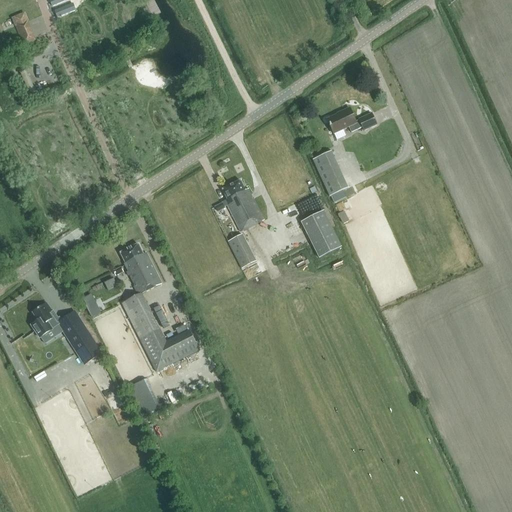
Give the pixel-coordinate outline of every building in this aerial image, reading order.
[(15,27),(23,46),(34,41),(23,14),(13,18),(17,26),(15,27)] [(340,114),(327,120),(334,134),(349,128),(351,133),(362,128),(364,131),(377,125),(371,114),(359,120),(359,121),(355,122),(349,109),(340,113),(340,114)] [(313,161),(329,197),(348,189),(332,152),(313,161)] [(227,206),(228,207),(241,233),(263,221),(248,190),(245,191),(240,181),(222,190),(227,200),(222,203),(222,204),(215,207),(218,212),(225,209),(225,208),(227,206)] [(323,211),(301,223),(319,259),(342,248),(323,211)] [(242,235),(228,242),(241,269),(256,262),(242,235)] [(166,343),(142,295),(162,285),(146,254),(143,255),(138,245),(120,254),(125,264),(124,265),(128,272),(127,273),(139,296),(124,304),(159,371),(199,351),(190,331),(166,343)] [(113,272),(116,277),(123,273),(121,268),(113,272)] [(117,279),(108,283),(112,290),(120,285),(117,279)] [(33,313),(38,321),(31,326),(40,338),(52,330),(47,323),(53,319),(49,314),(52,312),(47,304),(33,313)] [(160,408),(146,380),(128,389),(142,418),(160,408)]
